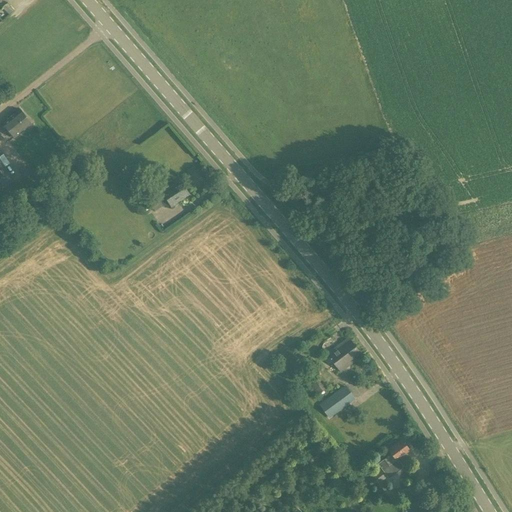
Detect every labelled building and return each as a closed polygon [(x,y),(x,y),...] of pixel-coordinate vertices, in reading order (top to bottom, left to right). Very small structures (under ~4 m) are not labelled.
[(9,15),(14,10),(7,3),(2,7),(9,15)] [(2,124),(13,138),(32,123),(21,109),(2,124)] [(0,185),(1,185),(0,182),(0,176),(8,171),(0,159),(0,185)] [(161,192),(163,194),(157,199),(153,194),(146,199),(150,204),(155,211),(162,205),(164,208),(169,204),(170,206),(174,203),(188,194),(179,180),(161,192)] [(343,371),(362,356),(348,337),(342,342),(326,353),(327,355),(323,358),(328,364),(332,361),(340,373),(343,371)] [(303,382),(315,397),(318,394),(320,396),(326,391),(325,389),(313,374),(303,382)] [(355,399),(345,386),(340,389),(320,404),(332,421),(335,419),(332,415),(355,399)] [(388,449),(391,453),(377,464),(388,478),(401,469),(402,467),(402,465),(399,460),(404,456),(403,454),(408,450),(401,439),(388,449)] [(385,478),(379,470),(360,485),(365,491),(370,487),(371,489),(376,486),(381,493),(387,488),(382,481),(385,478)]
